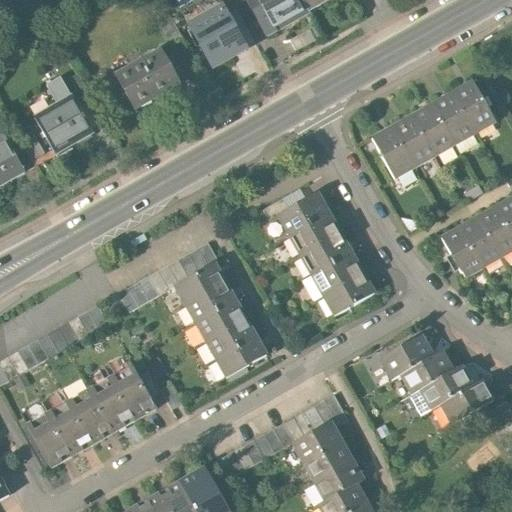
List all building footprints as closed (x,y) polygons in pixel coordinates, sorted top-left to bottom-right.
[(244,0),(265,37),(308,13),(300,0),(244,0)] [(300,0),(308,13),(331,0),(300,0)] [(244,50),(222,11),(189,29),(205,57),(212,69),(244,50)] [(133,68),(153,103),(191,82),(170,47),(133,68)] [(74,78),(80,90),(85,98),(100,89),(89,70),(74,78)] [(494,124),(472,84),(451,96),(474,136),(494,124)] [(81,141),(103,129),(85,98),(80,90),(44,111),(68,153),(83,145),(81,141)] [(474,136),(451,96),(431,107),(454,147),(474,136)] [(454,147),(431,107),(411,118),(434,158),(454,147)] [(434,158),(411,118),(391,130),(414,170),(434,158)] [(45,130),(32,137),(34,141),(43,156),(56,149),(45,130)] [(391,130),(371,141),(394,181),(414,170),(391,130)] [(0,153),(0,184),(1,187),(35,169),(23,147),(17,136),(1,145),(4,151),(0,153)] [(34,141),(23,147),(35,169),(46,162),(43,156),(34,141)] [(262,213),(267,223),(275,219),(305,202),(300,192),(262,213)] [(275,219),(286,239),(329,215),(317,195),(305,202),(275,219)] [(511,197),(495,208),(511,236),(511,197)] [(511,236),(495,208),(477,218),(502,261),(511,255),(511,236)] [(340,235),(329,215),(286,239),(297,259),(340,235)] [(477,218),(459,229),(484,272),(502,261),(477,218)] [(459,229),(440,239),(443,243),(452,258),(465,282),(484,272),(459,229)] [(351,256),(340,235),(297,259),(309,279),(351,256)] [(443,243),(431,250),(442,269),(448,266),(446,262),(452,258),(443,243)] [(206,246),(119,296),(130,316),(174,290),(217,266),(206,246)] [(309,279),(320,299),(362,276),(351,256),(309,279)] [(174,290),(184,308),(227,284),(217,266),(174,290)] [(374,296),(362,276),(320,299),(331,319),(374,296)] [(237,302),(227,284),(184,308),(194,327),(237,302)] [(108,301),(0,362),(0,369),(8,384),(119,320),(108,301)] [(194,327),(205,345),(247,321),(237,302),(194,327)] [(205,345),(215,363),(257,339),(247,321),(205,345)] [(434,330),(391,354),(402,375),(410,370),(445,350),(434,330)] [(267,357),(257,339),(215,363),(225,381),(267,357)] [(453,346),(445,350),(410,370),(422,390),(431,385),(465,366),(453,346)] [(142,361),(121,372),(146,416),(167,405),(142,361)] [(473,361),(465,366),(431,385),(442,404),(450,399),(484,380),(473,361)] [(121,372),(100,384),(125,428),(146,416),(121,372)] [(493,375),(484,380),(450,399),(462,421),(505,396),(493,375)] [(371,389),(375,405),(401,398),(407,421),(418,418),(408,380),(371,389)] [(100,384),(79,396),(104,440),(125,428),(100,384)] [(79,396),(58,408),(83,452),(104,440),(79,396)] [(334,398),(213,466),(223,484),(292,445),(330,424),(344,417),(334,398)] [(58,408),(37,420),(62,464),(83,452),(58,408)] [(292,445),(303,465),(341,444),(330,424),(292,445)] [(352,463),(341,444),(303,465),(314,485),(352,463)] [(363,483),(352,463),(314,485),(324,504),(357,486),(363,483)] [(225,511),(203,471),(181,482),(197,511),(225,511)] [(197,511),(181,482),(159,494),(168,511),(197,511)] [(0,503),(8,499),(0,484),(0,503)] [(319,507),(321,511),(354,511),(368,505),(357,486),(324,504),(319,507)] [(140,511),(168,511),(159,494),(137,506),(140,511)]
